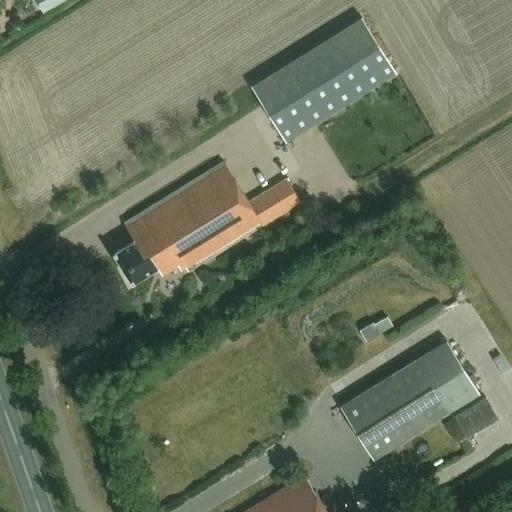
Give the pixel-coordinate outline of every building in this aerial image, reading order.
[(361,17),(250,86),(286,143),(396,74),(361,17)] [(112,252),(115,257),(131,282),(157,266),(161,272),(176,263),(181,270),(184,268),(187,271),(299,202),(285,180),(249,203),(223,162),(124,224),(133,239),(112,252)] [(386,313),(360,329),(367,340),(392,324),(386,313)] [(445,340),(338,407),(372,461),(479,394),(445,340)] [(452,415),(465,436),(497,416),(484,395),(452,415)] [(438,425),(405,446),(416,464),(449,443),(438,425)] [(326,511),(304,474),(241,511),(326,511)]
